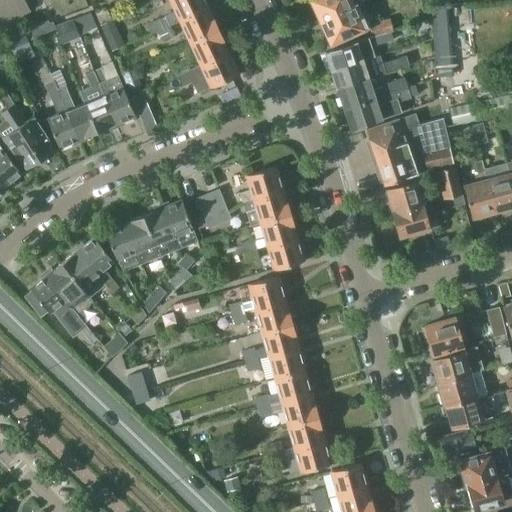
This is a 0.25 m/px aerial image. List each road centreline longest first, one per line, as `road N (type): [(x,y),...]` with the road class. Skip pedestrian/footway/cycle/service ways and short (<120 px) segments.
road 1 (residential): [(0,250),(100,181),(304,105)]
road 2 (secondary): [(0,318),(197,511)]
road 3 (tertiary): [(424,511),(362,297)]
road 4 (tertiary): [(362,297),(304,105)]
road 5 (residential): [(362,297),(511,256)]
